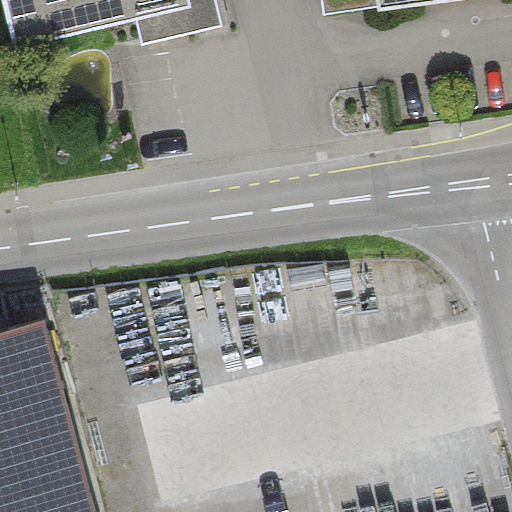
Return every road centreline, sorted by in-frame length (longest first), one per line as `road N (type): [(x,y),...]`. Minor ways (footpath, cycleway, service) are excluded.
road 1 (secondary): [(0,250),(479,184)]
road 2 (residential): [(479,184),(511,324)]
